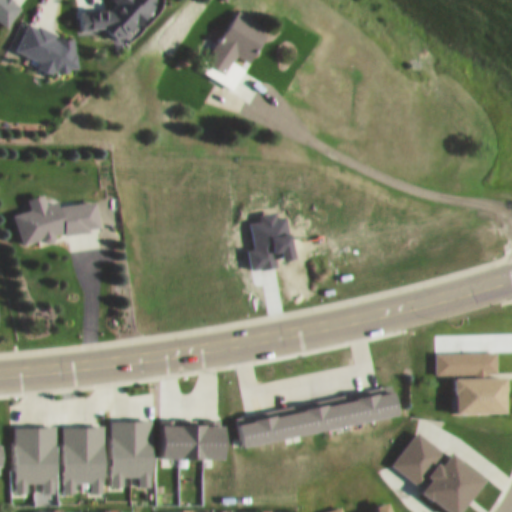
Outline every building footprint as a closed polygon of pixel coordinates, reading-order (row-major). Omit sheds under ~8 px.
[(236,0),(238,0),(270,20),(249,51),(237,43),(232,50),(245,58),(232,80),(198,58),(236,0)] [(35,15),(54,24),(52,27),(54,28),(54,26),(61,26),(61,28),(71,28),(72,42),(74,42),(75,56),(67,56),(68,62),(56,62),(56,57),(52,57),(50,62),(37,56),(39,50),(14,38),(26,14),(34,17),(35,15)] [(59,196),(96,191),(99,217),(90,218),(90,221),(65,224),(65,221),(60,222),(55,223),(56,229),(45,233),(43,227),(23,234),(13,204),(30,198),(27,189),(44,183),(47,193),(57,190),(59,196)] [(470,367),(470,362),(432,363),(431,341),(493,340),(494,362),(484,362),(485,366),(504,366),(505,379),(504,379),(504,401),(453,402),(452,380),(450,381),(450,367),(470,367)] [(375,501),(373,495),(385,491),(392,511),(319,511),(316,503),(337,495),(343,511),(348,511),(375,501)] [(27,511),(27,502),(74,503),(74,511),(27,511)] [(293,511),(162,511),(162,502),(293,502),(293,511)] [(84,511),(84,503),(132,503),(132,511),(84,511)]
